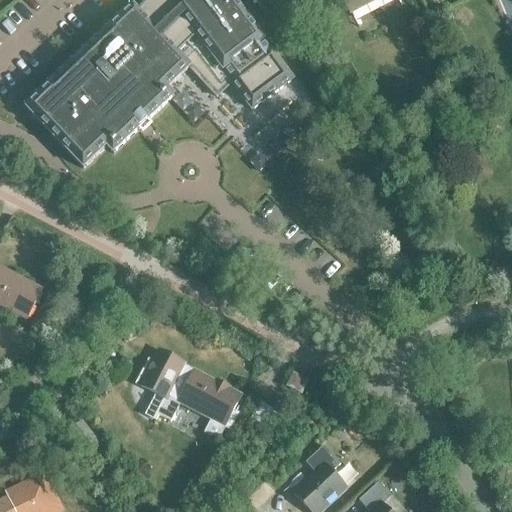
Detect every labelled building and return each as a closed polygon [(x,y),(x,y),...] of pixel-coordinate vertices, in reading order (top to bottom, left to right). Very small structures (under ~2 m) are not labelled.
[(134,11),(27,111),(58,143),(83,171),(102,152),(104,151),(107,149),(113,156),(137,133),(143,128),(148,122),(170,102),(174,99),(167,92),(190,70),(217,99),(232,85),(252,112),(293,82),(272,54),(270,54),(263,44),(264,43),(231,0),(153,0),(137,14),(134,11)] [(276,19),(268,0),(252,0),(263,25),(276,19)] [(342,0),(351,15),(378,0),(342,0)] [(0,270),(0,307),(27,321),(42,293),(0,270)] [(155,422),(184,369),(184,367),(159,354),(141,388),(156,396),(145,417),(155,422)] [(184,369),(155,422),(156,423),(159,417),(169,423),(182,400),(215,418),(213,423),(225,429),(238,405),(226,399),(229,393),(184,369)] [(289,389),(301,395),(306,385),(295,379),(289,389)] [(293,496),(307,511),(323,511),(346,491),(331,475),(340,467),(323,449),(305,465),(315,475),(293,496)] [(385,511),(381,508),(392,498),(379,484),(359,502),(368,511),(385,511)] [(41,485),(28,491),(0,503),(0,511),(38,511),(37,508),(51,502),(41,485)]
